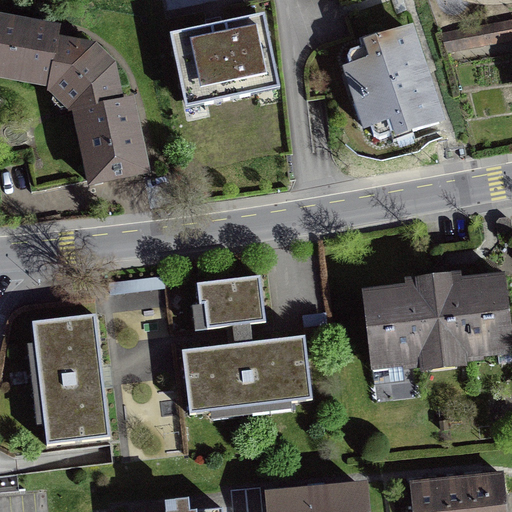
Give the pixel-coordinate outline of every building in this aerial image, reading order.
[(262,16),(167,36),(182,109),(277,89),(262,16)] [(93,52),(53,44),(55,33),(0,22),(0,72),(47,80),(64,98),(100,60),(93,52)] [(511,38),(511,22),(453,34),(453,31),(441,34),(446,51),(511,38)] [(365,67),(340,75),(361,138),(386,130),(392,148),(444,131),(411,33),(360,50),(365,67)] [(100,60),(64,98),(80,118),(94,181),(144,171),(131,108),(122,110),(114,70),(100,60)] [(80,155),(26,165),(32,194),(86,183),(80,155)] [(164,273),(111,276),(113,301),(166,298),(164,273)] [(406,286),(360,292),(370,378),(417,372),(418,379),(468,373),(467,365),(511,360),(511,344),(504,277),(462,282),(461,275),(405,281),(406,286)] [(261,279),(198,284),(202,326),(264,321),(261,279)] [(94,317),(33,325),(49,447),(110,439),(94,317)] [(235,346),(182,354),(190,413),(311,396),(303,337),(252,344),(256,372),(239,374),(235,346)] [(505,511),(502,479),(411,488),(413,511),(505,511)] [(261,511),(259,488),(245,489),(246,511),(261,511)] [(231,511),(246,511),(245,489),(230,491),(231,511)] [(364,511),(363,489),(269,498),(270,511),(364,511)] [(186,511),(185,502),(161,505),(162,511),(186,511)]
